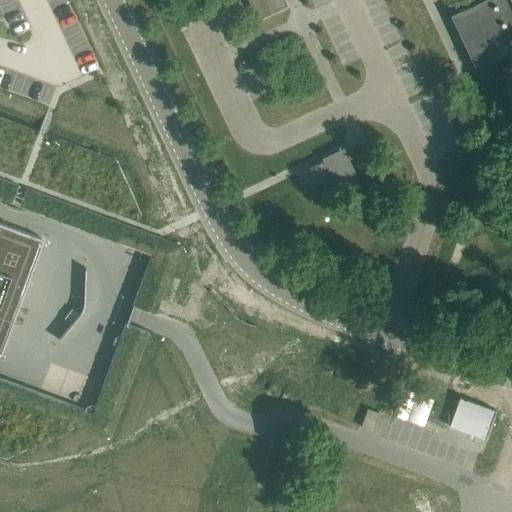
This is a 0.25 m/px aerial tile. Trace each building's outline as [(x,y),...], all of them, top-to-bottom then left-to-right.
[(248,0),(257,19),(288,5),(285,0),(248,0)] [(511,0),(481,0),(451,14),(456,24),(476,67),(511,49),(511,0)] [(307,191),(329,181),(333,179),(324,161),(298,173),(307,191)] [(0,354),(1,355),(44,239),(30,234),(25,232),(0,223),(0,354)] [(148,310),(170,251),(121,233),(117,241),(151,254),(132,305),(141,308),(148,310)] [(415,384),(408,403),(419,407),(426,388),(415,384)] [(449,426),(471,434),(485,439),(496,410),(460,397),(449,426)]
